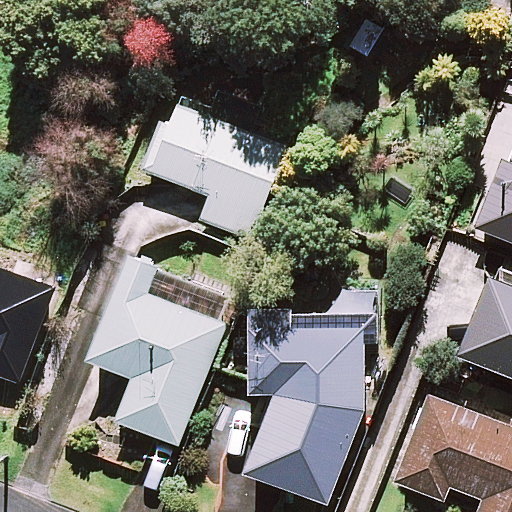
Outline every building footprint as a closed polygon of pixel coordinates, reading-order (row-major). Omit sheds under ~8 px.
[(220,117),(182,102),(154,171),(220,198),(208,228),(255,247),(295,147),(220,117)] [(244,302),(140,261),(100,363),(144,380),(127,423),(187,447),(244,302)] [(61,291),(0,266),(0,376),(23,386),(61,291)] [(511,275),(506,273),(473,359),(511,374),(511,275)] [(337,327),(284,327),(277,341),(262,341),(264,391),(285,400),(257,475),(336,505),(371,413),(374,341),(337,327)] [(511,511),(511,428),(441,401),(408,484),(453,502),(459,487),(494,501),(490,511),(511,511)]
